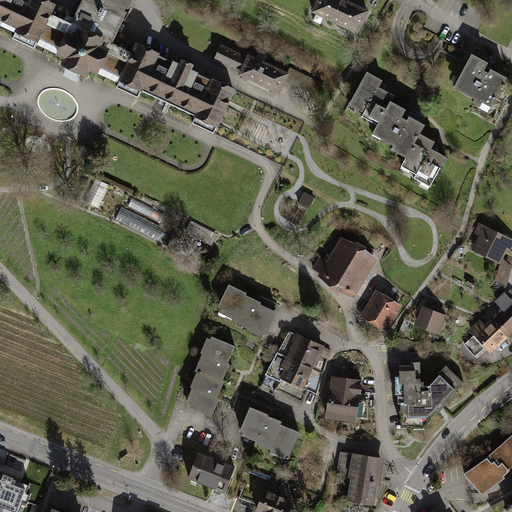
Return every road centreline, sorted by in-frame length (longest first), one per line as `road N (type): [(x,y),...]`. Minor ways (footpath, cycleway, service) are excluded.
road 1 (residential): [(419,476),(386,441),(367,345),(335,299),(262,239),(255,215),(268,176)]
road 2 (tertiary): [(0,436),(201,511)]
road 3 (residential): [(419,476),(459,424),(511,378)]
